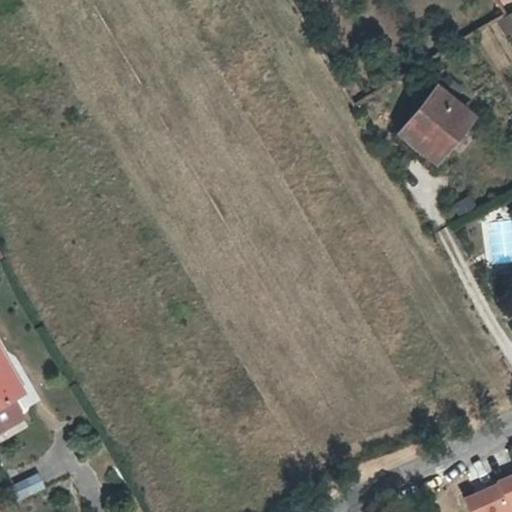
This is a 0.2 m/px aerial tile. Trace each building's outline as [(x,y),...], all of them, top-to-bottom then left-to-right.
[(511,29),(511,10),(501,17),(510,31),(511,29)] [(471,114),(438,89),(401,134),(435,160),(471,114)] [(17,396),(0,367),(0,381),(10,400),(17,396)] [(0,426),(14,418),(5,403),(10,400),(0,381),(0,426)] [(0,483),(3,488),(15,481),(0,455),(0,483)] [(511,511),(511,469),(493,478),(509,511),(511,511)] [(463,511),(509,511),(493,478),(456,495),(463,511)]
